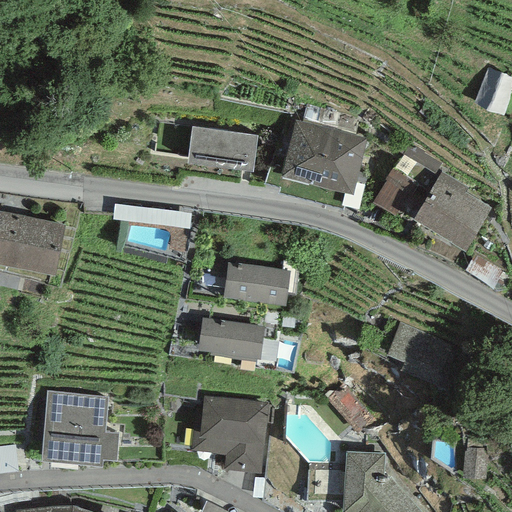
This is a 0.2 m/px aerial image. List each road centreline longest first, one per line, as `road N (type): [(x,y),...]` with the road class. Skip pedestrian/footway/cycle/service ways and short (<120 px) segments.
road 1 (residential): [(511,312),(332,220),(0,175)]
road 2 (residential): [(0,484),(188,476),(261,511)]
